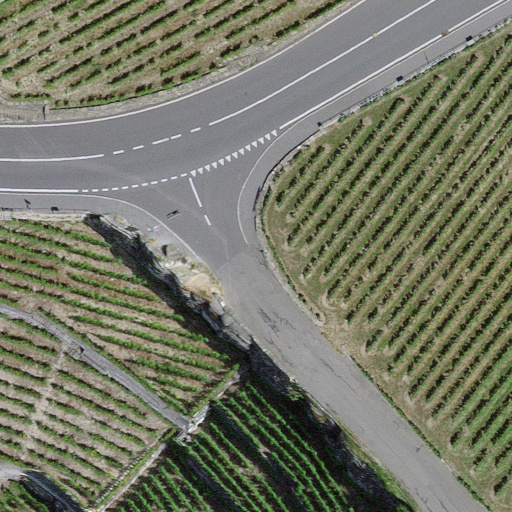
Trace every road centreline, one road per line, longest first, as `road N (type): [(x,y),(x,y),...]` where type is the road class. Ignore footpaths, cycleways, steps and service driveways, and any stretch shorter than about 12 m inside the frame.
road 1 (unclassified): [(456,511),(227,251),(174,137)]
road 2 (tertiary): [(174,137),(261,101),(439,0)]
road 3 (tertiary): [(0,158),(107,155),(174,137)]
